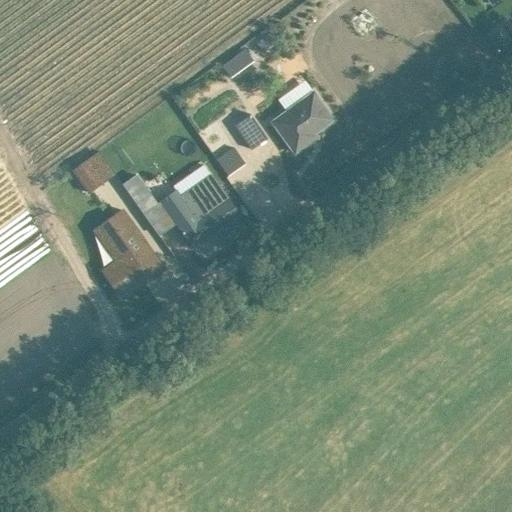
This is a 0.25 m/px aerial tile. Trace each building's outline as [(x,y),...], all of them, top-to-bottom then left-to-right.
[(500,23),(483,35),(495,53),(511,41),(500,23)] [(245,49),(222,66),(230,78),(254,61),(245,49)] [(270,121),(295,155),(312,143),(309,140),(336,120),(314,90),(270,121)] [(251,115),(237,125),(252,148),(267,138),(251,115)] [(228,176),(244,164),(233,148),(217,159),(228,176)] [(86,161),(73,170),(89,192),(102,183),(86,161)] [(174,162),(157,171),(164,183),(181,174),(174,162)] [(137,174),(123,184),(144,213),(158,203),(137,174)] [(196,219),(208,236),(239,214),(222,189),(201,203),(207,211),(196,218),(196,219)] [(192,248),(208,236),(196,219),(196,218),(176,190),(161,201),(180,228),(179,229),(192,248)] [(163,269),(127,217),(101,235),(118,259),(103,270),(122,297),(163,269)]
